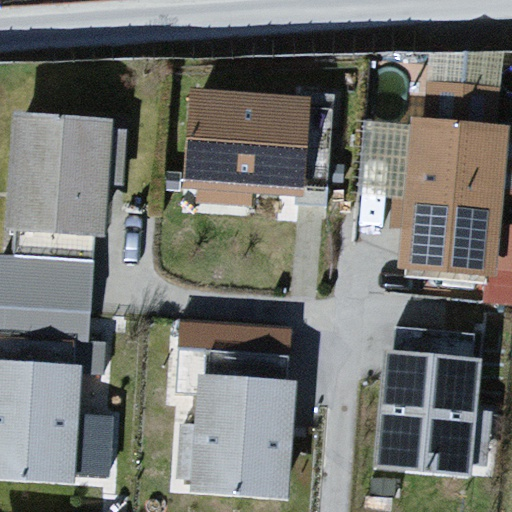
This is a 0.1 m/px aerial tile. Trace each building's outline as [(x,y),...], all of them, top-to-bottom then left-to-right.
[(310,200),(318,103),(197,93),(190,190),(310,200)] [(118,120),(21,112),(10,232),(107,240),(118,120)] [(511,126),(413,116),(405,235),(501,247),(511,126)] [(216,360),(282,361),(282,323),(216,322),(216,360)] [(490,361),(393,352),(382,472),(479,481),(490,361)] [(87,368),(0,360),(0,481),(76,488),(87,368)] [(304,380),(207,371),(196,491),(293,500),(304,380)]
